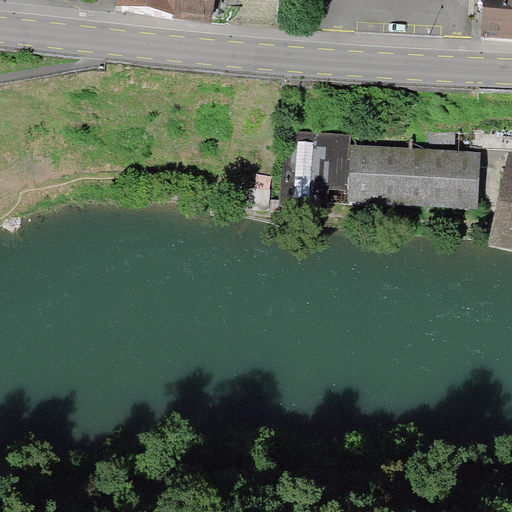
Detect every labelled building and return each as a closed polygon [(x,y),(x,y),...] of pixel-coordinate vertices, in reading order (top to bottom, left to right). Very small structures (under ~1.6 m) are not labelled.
[(117,0),(117,8),(174,18),(176,0),(117,0)] [(176,0),(174,18),(173,21),(214,27),(216,9),(222,9),(223,0),(176,0)] [(511,0),(479,0),(479,17),(482,17),(481,42),(511,43),(511,0)] [(342,204),(347,150),(348,137),(294,132),(288,199),(342,204)] [(347,150),(342,204),(473,214),(477,158),(347,150)] [(511,165),(490,239),(511,245),(511,165)] [(265,193),(245,193),(245,211),(265,211),(265,193)]
